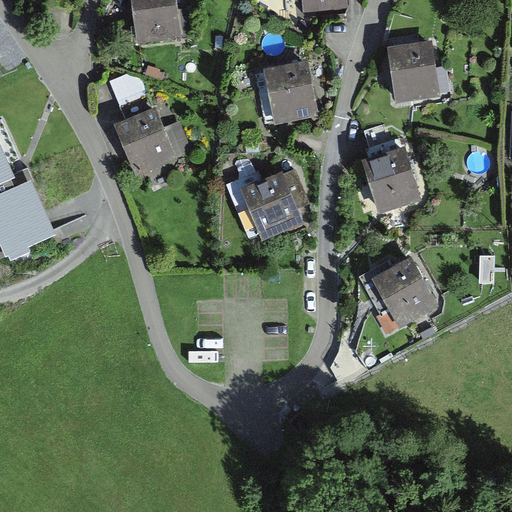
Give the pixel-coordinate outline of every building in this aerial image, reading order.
[(178,34),(169,0),(120,0),(132,45),(178,34)] [(341,0),(294,0),(297,17),(343,9),(341,0)] [(429,44),(376,52),(384,105),(438,96),(429,44)] [(319,110),(302,60),(252,78),(270,127),(319,110)] [(113,81),(123,104),(151,93),(142,69),(113,81)] [(178,158),(150,102),(104,125),(132,181),(178,158)] [(0,115),(0,174),(1,174),(0,170),(0,165),(18,158),(14,150),(24,146),(10,112),(0,115)] [(425,195),(405,138),(347,158),(367,215),(425,195)] [(0,170),(1,174),(0,174),(0,228),(7,243),(59,220),(34,162),(21,167),(18,158),(0,165),(0,170)] [(270,174),(228,198),(257,249),(299,225),(270,174)] [(409,252),(353,284),(384,337),(440,305),(409,252)]
